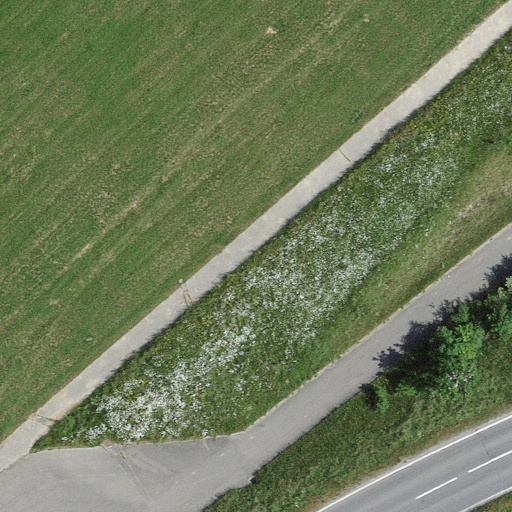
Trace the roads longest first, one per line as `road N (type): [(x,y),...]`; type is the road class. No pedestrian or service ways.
road 1 (track): [(0,456),(511,11)]
road 2 (unclassified): [(511,248),(165,511)]
road 3 (primary): [(386,511),(511,452)]
